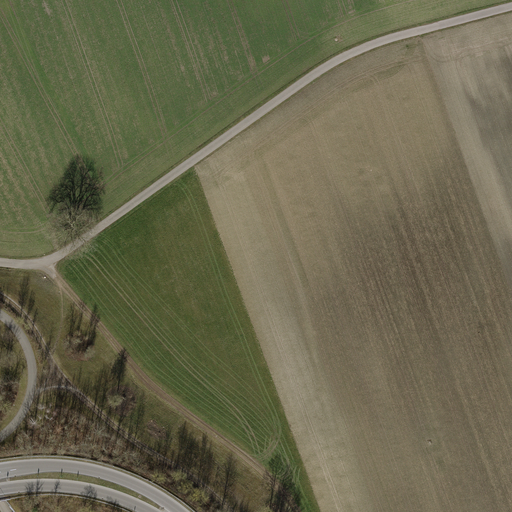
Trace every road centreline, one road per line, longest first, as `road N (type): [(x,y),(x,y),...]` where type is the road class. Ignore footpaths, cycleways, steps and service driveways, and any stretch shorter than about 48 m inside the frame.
road 1 (track): [(511,6),(339,59),(66,250),(37,264),(0,261)]
road 2 (track): [(231,511),(89,403),(61,376),(21,310),(0,294)]
road 3 (tertiary): [(173,511),(149,491),(92,470),(0,472)]
road 4 (tertiary): [(0,489),(69,486),(153,511)]
